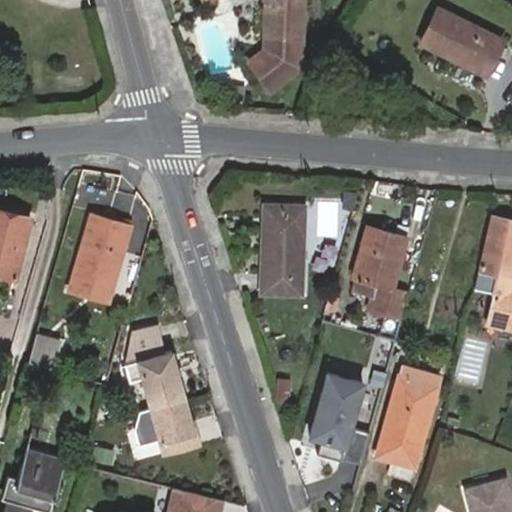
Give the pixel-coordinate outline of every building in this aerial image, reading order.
[(261,0),(265,5),(264,38),(272,38),(300,40),(301,0),(261,0)] [(486,74),(503,39),(440,8),(422,42),(486,74)] [(253,66),(271,52),(272,38),(264,38),(264,47),(248,60),(253,66)] [(300,40),(272,38),(271,52),(253,66),(269,88),(298,67),(300,40)] [(368,80),(371,72),(357,68),(340,62),(328,106),(348,111),(353,97),(386,106),(392,107),(413,117),(421,104),(396,90),(368,80)] [(297,295),(301,206),(266,205),(261,293),(297,295)] [(0,273),(13,277),(15,278),(30,217),(0,209),(0,273)] [(93,215),(92,219),(115,226),(116,221),(93,215)] [(511,288),(511,220),(491,215),(475,286),(495,291),(489,324),(511,329),(511,294),(511,288)] [(116,221),(132,226),(134,221),(118,217),(116,221)] [(108,303),(132,226),(116,221),(115,226),(92,219),(71,291),(108,303)] [(392,288),(407,237),(367,226),(353,276),(355,276),(352,288),(371,294),(368,307),(400,315),(407,293),(392,288)] [(13,277),(0,273),(0,288),(10,291),(13,277)] [(149,407),(184,397),(172,350),(167,352),(158,323),(134,331),(128,363),(132,379),(141,377),(149,407)] [(60,345),(36,337),(29,361),(52,368),(60,345)] [(367,372),(332,362),(310,441),(321,444),(317,458),(342,465),(342,462),(361,468),(374,422),(355,416),(367,372)] [(376,455),(415,467),(440,375),(401,364),(376,455)] [(275,400),(276,403),(289,407),(290,388),(276,387),(275,400)] [(197,444),(184,397),(149,407),(162,453),(197,444)] [(3,511),(33,511),(36,504),(51,507),(64,461),(28,451),(16,489),(11,488),(3,511)] [(511,511),(511,510),(504,479),(465,489),(472,511),(511,511)] [(169,511),(218,511),(222,498),(175,486),(169,511)]
